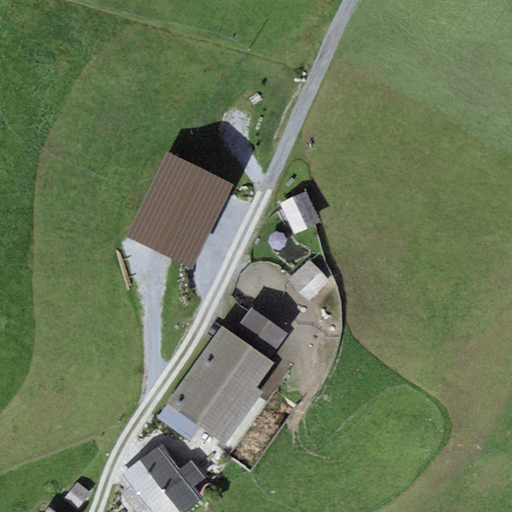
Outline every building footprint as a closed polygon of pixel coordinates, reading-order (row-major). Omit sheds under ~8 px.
[(191,270),(233,186),(168,153),(125,237),(191,270)] [(321,224),(305,192),(280,204),(296,236),(321,224)] [(288,280),(307,300),(328,281),(309,260),(288,280)] [(233,335),(269,360),(287,335),(251,310),(233,335)] [(222,327),(166,405),(199,428),(224,446),(262,392),(255,387),(273,363),(269,360),(233,335),(222,327)] [(199,428),(166,405),(157,417),(190,441),(199,428)] [(181,470),(162,446),(120,478),(128,488),(121,494),(134,511),(142,511),(145,510),(146,511),(185,511),(203,499),(194,488),(206,479),(192,461),(181,470)] [(64,500),(76,510),(90,493),(78,483),(64,500)]
